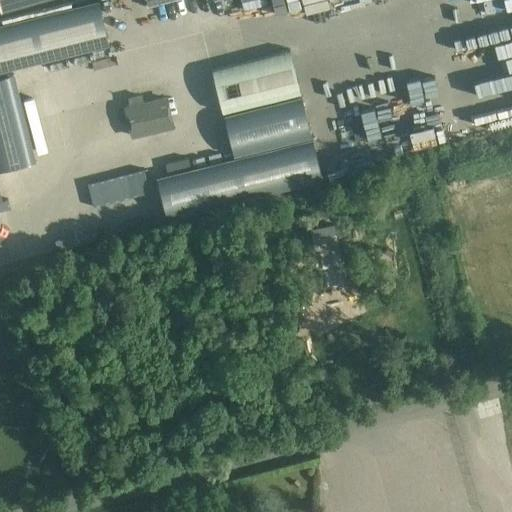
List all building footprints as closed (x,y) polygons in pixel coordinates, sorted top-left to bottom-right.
[(35,0),(0,0),(0,7),(1,10),(35,0)] [(266,5),(264,0),(240,0),(243,10),(266,5)] [(97,2),(0,25),(0,71),(108,45),(97,2)] [(222,113),(300,93),(289,50),(211,70),(222,113)] [(0,168),(34,159),(12,72),(0,75),(0,168)] [(388,103),(414,158),(429,151),(402,96),(388,103)] [(300,97),(222,117),(233,156),(311,136),(300,97)] [(125,107),(127,115),(132,137),(173,127),(166,98),(125,107)] [(172,131),(136,136),(138,153),(174,148),(172,131)] [(109,163),(123,160),(117,137),(104,140),(109,163)] [(341,139),(327,140),(330,176),(344,175),(341,139)] [(321,180),(311,140),(233,159),(157,178),(166,219),(321,180)] [(81,169),(91,167),(85,146),(75,149),(81,169)]
